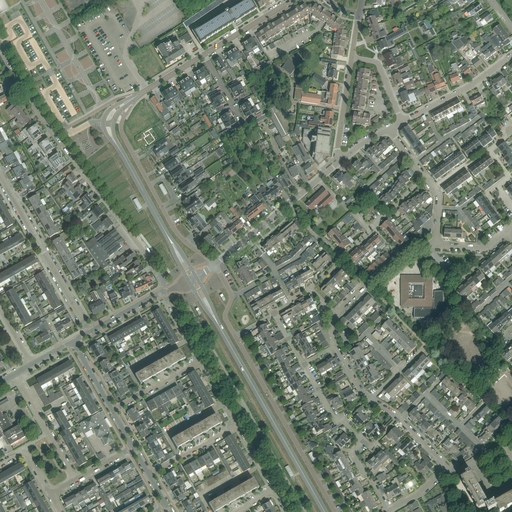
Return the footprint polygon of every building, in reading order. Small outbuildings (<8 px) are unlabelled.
[(3,0),(0,0),(0,13),(8,9),(3,0)] [(198,28),(192,32),(193,34),(198,42),(200,44),(202,43),(205,41),(205,40),(208,38),(210,37),(213,35),(215,34),(219,32),(221,31),(224,29),(226,27),(229,25),(231,24),(232,24),(232,23),(234,22),(235,23),(241,20),(241,19),(257,9),(250,0),(244,0),(243,1),(244,2),(245,3),(229,13),(228,11),(227,10),(224,12),(224,13),(225,14),(199,30),(198,29),(198,28)] [(260,8),(265,5),(265,4),(264,3),(265,2),(264,0),(255,0),(260,8)] [(307,16),(310,14),(310,5),(310,7),(307,8),(305,4),(300,7),(300,8),(300,10),(299,11),(304,18),(308,16),(307,16)] [(312,16),(315,19),(320,11),(319,10),(320,9),(320,8),(315,4),(312,8),(310,7),(310,5),(310,14),(312,16)] [(474,17),(473,18),(478,16),(479,15),(478,13),(483,9),(480,6),(476,9),(474,7),(466,12),(468,15),(470,14),(472,17),(473,16),(474,17)] [(300,21),(304,18),(299,11),(297,12),(296,10),(295,10),(291,13),(296,21),(299,19),(300,21)] [(322,12),(320,11),(315,19),(319,21),(323,23),(329,14),(323,10),(322,12)] [(367,19),(370,28),(378,25),(376,19),(380,18),(377,10),(373,12),(368,14),(370,13),(371,18),(367,19)] [(451,18),(462,13),(461,10),(450,16),(451,18)] [(292,23),(296,21),(291,13),(286,16),(286,17),(287,18),(285,19),(290,27),(293,25),(292,23)] [(479,16),(478,16),(473,18),(476,22),(480,19),(482,21),(480,22),(483,26),(488,24),(487,23),(493,19),(491,16),(492,15),(491,13),(488,15),(488,14),(483,17),(481,15),(479,16)] [(325,25),(329,28),(334,20),(332,19),(334,17),(329,14),(323,23),(326,25),(325,25)] [(286,29),(290,27),(285,19),(283,20),(282,19),(281,19),(276,22),(281,30),(285,28),(286,29)] [(336,21),(334,20),(329,28),(333,30),(335,31),(342,28),(340,27),(343,23),(338,20),(337,20),(336,21)] [(278,32),(281,30),(276,22),(272,25),(271,26),(272,27),(271,28),(275,36),(279,34),(278,32)] [(380,30),(378,25),(370,28),(368,30),(369,32),(371,32),(373,36),(375,41),(378,40),(380,39),(387,36),(384,29),(380,30)] [(497,28),(493,30),(494,31),(497,35),(500,33),(502,35),(505,33),(500,26),(497,28)] [(262,30),(268,40),(269,40),(268,38),(271,36),(272,38),(275,36),(271,28),(269,29),(268,27),(267,27),(262,30)] [(334,34),(333,40),(342,41),(343,38),(345,38),(346,38),(346,32),(342,31),(342,28),(335,31),(335,34),(334,34)] [(383,41),(379,43),(382,50),(393,46),(392,46),(390,41),(402,35),(401,34),(404,32),(403,29),(400,30),(384,39),(382,40),(383,41)] [(265,42),(268,40),(262,30),(255,35),(260,43),(264,41),(265,42)] [(192,40),(188,33),(179,38),(181,42),(184,40),(186,44),(192,40)] [(509,38),(505,33),(502,35),(500,33),(497,35),(494,38),(491,40),(497,47),(500,45),(498,42),(501,40),(505,46),(510,42),(508,39),(509,38)] [(176,60),(182,56),(185,54),(181,49),(183,48),(181,45),(179,42),(178,43),(174,37),(173,37),(174,38),(172,40),(171,38),(168,40),(168,41),(162,44),(161,42),(156,45),(157,46),(158,48),(157,49),(167,65),(173,61),(172,60),(175,59),(176,60)] [(462,38),(459,39),(464,46),(463,47),(464,48),(470,43),(465,37),(462,38)] [(489,37),(484,41),(488,45),(485,48),(487,51),(491,56),(496,52),(494,49),(497,47),(491,40),(489,38),(489,37)] [(250,38),(247,41),(253,51),(258,48),(259,50),(260,51),(261,53),(263,51),(262,48),(258,43),(256,44),(252,38),(251,39),(250,38)] [(455,42),(452,43),(457,50),(458,51),(463,47),(464,46),(459,39),(455,42)] [(342,42),(342,41),(333,40),(333,43),(335,43),(335,47),(332,46),(332,50),(343,52),(345,43),(344,42),(342,42)] [(248,54),(253,51),(247,41),(243,43),(243,44),(242,45),(246,51),(243,52),(246,58),(249,56),(248,54)] [(491,56),(487,51),(485,48),(482,50),(476,43),(472,46),(480,56),(482,54),(487,60),(491,56)] [(389,50),(391,54),(384,56),(387,62),(394,59),(393,56),(399,53),(396,47),(389,50)] [(234,48),(230,51),(236,60),(236,61),(237,61),(242,58),(243,60),(246,58),(242,53),(240,54),(236,48),(235,49),(234,48)] [(434,62),(439,60),(434,48),(429,51),(434,62)] [(342,57),(343,52),(332,50),(332,51),(334,51),(333,55),(331,55),(330,58),(332,58),(337,59),(337,56),(342,57)] [(236,60),(230,51),(227,53),(227,54),(226,55),(229,61),(227,62),(230,68),(233,66),(231,63),(236,61),(236,60)] [(290,59),(282,68),(290,75),(298,66),(299,67),(302,63),(291,54),(288,57),(290,59)] [(468,58),(472,64),(476,68),(482,64),(478,59),(477,58),(474,54),(468,58)] [(394,59),(387,62),(389,68),(393,66),(395,65),(397,68),(403,65),(401,60),(400,56),(394,59)] [(218,58),(214,61),(217,66),(221,73),(229,68),(226,63),(223,64),(220,58),(218,59),(218,58)] [(464,68),(461,70),(465,76),(466,76),(466,77),(467,77),(469,75),(468,74),(471,72),(468,67),(470,65),(465,59),(462,62),(461,65),(464,68)] [(430,62),(427,63),(429,68),(428,68),(430,74),(434,83),(431,84),(427,86),(428,88),(430,93),(434,92),(434,91),(436,90),(437,91),(442,89),(437,75),(436,75),(432,66),(430,62)] [(451,70),(452,72),(448,74),(452,84),(460,81),(457,75),(460,74),(456,63),(451,65),(453,69),(451,70)] [(401,73),(410,69),(408,65),(399,69),(401,73)] [(434,65),(432,66),(436,75),(437,75),(442,89),(443,89),(443,90),(447,89),(446,87),(442,77),(441,76),(440,72),(438,72),(438,71),(437,71),(437,69),(435,70),(434,66),(434,65)] [(328,75),(328,78),(336,79),(337,76),(337,75),(337,73),(337,72),(333,71),(333,66),(329,66),(328,75)] [(205,79),(204,79),(205,80),(211,77),(205,67),(203,68),(199,70),(205,79)] [(369,77),(370,74),(370,71),(361,69),(360,73),(358,73),(357,77),(366,79),(367,77),(369,77)] [(204,79),(205,79),(199,70),(195,72),(196,73),(194,74),(198,80),(196,82),(199,87),(202,85),(200,82),(204,79)] [(397,75),(392,77),(394,81),(408,76),(412,74),(411,72),(407,73),(401,76),(400,73),(397,75)] [(315,74),(311,79),(311,80),(322,87),(323,86),(322,86),(326,81),(325,80),(317,75),(315,74)] [(408,76),(394,81),(396,86),(404,83),(403,80),(409,78),(409,79),(413,77),(412,74),(408,76)] [(187,78),(183,80),(189,90),(194,87),(195,89),(198,87),(195,82),(192,84),(188,77),(187,78)] [(358,86),(368,87),(369,81),(366,81),(366,79),(357,77),(357,82),(359,82),(358,86)] [(497,78),(495,80),(501,88),(506,84),(508,88),(511,86),(506,78),(504,80),(501,77),(498,79),(497,78)] [(180,83),(178,84),(182,90),(179,91),(183,97),(186,95),(187,97),(191,94),(191,93),(189,90),(183,80),(179,82),(180,83)] [(501,88),(495,80),(490,84),(493,89),(490,90),(495,97),(500,93),(498,90),(501,88)] [(230,89),(232,93),(243,88),(240,82),(238,83),(237,81),(231,83),(233,86),(230,88),(231,89),(230,89)] [(339,95),(336,94),(338,86),(330,84),(329,93),(339,95)] [(334,106),(337,106),(339,95),(329,93),(322,92),(321,92),(321,96),(317,95),(316,95),(307,93),(303,93),(304,89),(304,87),(296,86),(296,89),(295,89),(294,100),(301,101),(301,102),(319,105),(320,104),(329,105),(334,106)] [(356,89),(355,92),(355,94),(364,95),(364,93),(367,94),(368,87),(358,86),(358,90),(356,89)] [(167,90),(173,100),(178,97),(180,101),(183,99),(178,91),(176,93),(172,87),(171,88),(170,87),(167,90)] [(246,93),(243,88),(232,93),(234,97),(235,97),(236,98),(239,97),(240,99),(245,96),(244,94),(246,93)] [(173,100),(167,90),(163,92),(163,93),(162,94),(166,100),(163,101),(167,107),(169,105),(168,103),(173,100)] [(404,92),(400,94),(401,99),(415,93),(415,94),(418,92),(417,90),(414,91),(408,93),(407,91),(404,92)] [(208,96),(212,104),(223,98),(221,94),(220,95),(219,93),(216,95),(215,92),(208,96)] [(415,93),(401,99),(403,104),(407,102),(408,106),(418,102),(415,94),(415,93)] [(364,97),(364,95),(355,94),(354,98),(356,98),(356,102),(365,104),(366,97),(364,97)] [(480,95),(470,100),(473,106),(474,107),(484,102),(483,99),(480,95)] [(155,96),(150,99),(155,107),(156,106),(163,117),(169,113),(162,102),(160,104),(158,100),(155,96)] [(223,98),(212,104),(215,109),(216,109),(218,111),(223,108),(222,106),(225,104),(224,103),(225,102),(223,98)] [(243,105),(240,107),(241,108),(240,109),(242,113),(252,108),(251,108),(247,100),(242,103),(243,105)] [(459,101),(454,103),(457,111),(459,113),(464,111),(463,108),(459,101)] [(356,102),(355,106),(353,106),(352,110),(358,111),(358,113),(354,113),(353,122),(357,123),(357,125),(365,126),(365,124),(369,125),(370,125),(370,120),(371,115),(365,114),(364,113),(365,104),(356,102)] [(13,114),(16,118),(22,113),(18,107),(19,106),(16,103),(7,110),(11,116),(13,114)] [(448,106),(452,114),(457,111),(454,103),(451,105),(451,104),(449,105),(449,106),(448,106)] [(255,106),(251,108),(252,108),(242,113),(245,117),(245,116),(246,118),(254,113),(256,116),(261,113),(260,110),(258,111),(255,106)] [(288,134),(273,106),(266,110),(281,137),(288,134)] [(447,116),(452,114),(448,106),(443,109),(447,116)] [(475,117),(478,116),(476,111),(472,106),(470,107),(471,110),(475,117)] [(441,110),(440,110),(438,111),(438,112),(441,119),(447,116),(443,109),(441,110)] [(222,124),(233,118),(231,114),(230,114),(229,113),(227,114),(225,112),(220,115),(221,117),(219,118),(222,124)] [(325,119),(332,120),(333,113),(326,112),(323,112),(323,115),(325,116),(325,119)] [(441,119),(438,112),(432,115),(435,119),(436,122),(441,119)] [(22,113),(16,118),(18,121),(20,123),(18,125),(21,128),(27,124),(31,121),(28,117),(27,118),(25,116),(22,113)] [(267,114),(255,121),(258,126),(264,123),(262,121),(264,120),(265,122),(270,119),(267,114)] [(205,115),(202,116),(208,127),(211,126),(205,115)] [(370,125),(373,125),(380,120),(378,116),(372,121),(370,120),(370,125)] [(317,117),(316,122),(319,123),(319,124),(320,124),(320,122),(324,123),(324,125),(325,125),(327,126),(332,126),(332,120),(325,119),(325,118),(320,118),(317,117)] [(233,118),(222,124),(225,129),(235,124),(234,122),(235,122),(233,118)] [(193,132),(201,126),(198,122),(190,128),(193,132)] [(23,131),(28,138),(40,129),(36,125),(31,129),(29,126),(23,131)] [(405,136),(411,132),(408,127),(401,132),(405,136)] [(318,128),(317,131),(314,155),(315,155),(314,157),(314,160),(318,166),(327,159),(327,157),(329,157),(330,148),(329,147),(331,130),(318,128)] [(33,146),(41,140),(40,140),(39,141),(37,139),(43,134),(40,129),(28,138),(31,142),(31,143),(33,146)] [(306,150),(307,151),(308,151),(310,152),(311,143),(313,143),(314,138),(311,138),(312,136),(309,135),(310,130),(304,129),(302,141),(302,142),(303,143),(303,144),(304,145),(305,146),(305,147),(305,148),(306,150)] [(497,136),(495,134),(492,129),(487,133),(492,139),(497,136)] [(226,132),(220,136),(221,139),(230,134),(228,130),(225,131),(226,132)] [(415,136),(411,132),(405,136),(408,141),(415,136)] [(492,139),(487,133),(488,134),(483,138),(488,144),(493,141),(492,139)] [(274,138),(280,149),(285,146),(280,135),(274,138)] [(419,141),(415,136),(408,141),(412,146),(419,141)] [(35,149),(39,153),(52,143),(48,138),(42,142),(41,140),(33,146),(30,148),(33,151),(35,149)] [(477,140),(483,148),(488,144),(483,138),(478,141),(478,140),(477,140)] [(164,154),(165,155),(168,153),(167,152),(168,151),(164,146),(168,143),(165,139),(155,146),(157,149),(153,152),(158,159),(164,154)] [(381,143),(387,150),(394,144),(389,139),(386,141),(385,140),(383,143),(382,142),(381,143)] [(8,156),(13,153),(9,145),(12,144),(9,140),(6,141),(5,141),(5,142),(0,144),(0,149),(3,154),(6,153),(8,156)] [(483,148),(477,140),(472,143),(477,150),(482,146),(483,148)] [(422,146),(419,141),(412,146),(416,151),(422,146)] [(52,143),(39,153),(44,160),(50,156),(51,154),(49,152),(55,148),(52,143)] [(311,163),(301,143),(293,148),(298,156),(300,155),(304,163),(305,164),(302,167),(303,169),(307,175),(308,174),(309,174),(311,173),(311,172),(314,170),(310,165),(311,163)] [(381,143),(378,145),(377,144),(376,145),(382,153),(383,153),(385,151),(387,150),(381,143)] [(472,143),(467,147),(472,154),(477,150),(472,143)] [(498,148),(502,153),(509,148),(505,143),(498,148)] [(383,154),(383,153),(382,153),(376,145),(373,148),(372,147),(371,148),(377,155),(379,157),(383,154)] [(426,151),(422,146),(416,151),(419,156),(426,151)] [(472,154),(467,147),(463,151),(468,157),(472,154)] [(177,148),(169,153),(171,156),(179,151),(177,148)] [(376,157),(377,155),(371,148),(366,153),(368,155),(369,155),(372,158),(375,156),(376,157)] [(511,152),(509,148),(502,153),(505,157),(504,158),(504,159),(511,152)] [(16,152),(13,153),(8,156),(7,157),(5,158),(10,167),(12,165),(13,165),(15,169),(20,165),(16,158),(19,156),(16,152)] [(460,152),(455,156),(460,163),(465,159),(460,152)] [(52,158),(50,156),(44,160),(46,163),(46,162),(50,167),(62,158),(58,153),(52,158)] [(456,166),(460,163),(455,156),(451,160),(456,166)] [(489,156),(484,160),(489,166),(494,163),(489,156)] [(65,163),(62,158),(50,167),(53,171),(51,173),(53,176),(61,170),(59,167),(65,163)] [(169,170),(170,171),(178,166),(177,165),(178,165),(174,159),(164,166),(166,169),(167,171),(168,171),(169,170)] [(358,161),(353,165),(356,169),(361,175),(364,173),(363,172),(361,170),(364,167),(365,166),(367,169),(368,170),(371,168),(377,175),(380,172),(374,165),(370,160),(368,163),(367,162),(365,160),(361,164),(358,161)] [(451,160),(446,163),(451,170),(456,166),(451,160)] [(480,163),(479,163),(484,170),(489,166),(484,160),(482,161),(482,160),(480,162),(480,163)] [(20,177),(22,180),(28,177),(24,169),(26,168),(23,163),(22,164),(20,165),(15,169),(14,169),(13,170),(17,178),(19,177),(20,177)] [(288,168),(293,179),(294,178),(295,179),(298,177),(297,176),(298,176),(297,174),(300,172),(296,166),(294,166),(292,163),(289,165),(290,167),(288,168)] [(446,173),(451,170),(446,163),(441,167),(446,173)] [(479,163),(474,167),(479,173),(484,170),(479,163)] [(170,175),(173,179),(174,180),(174,179),(174,180),(180,177),(179,176),(184,173),(181,169),(183,168),(180,164),(178,166),(173,169),(170,171),(172,174),(170,175)] [(67,167),(58,174),(60,177),(61,176),(63,174),(65,177),(67,175),(71,172),(67,167)] [(441,167),(436,170),(441,177),(446,173),(441,167)] [(470,169),(470,170),(474,177),(479,173),(474,167),(472,168),(470,169)] [(193,173),(196,176),(204,171),(202,168),(193,173)] [(406,172),(402,175),(408,182),(409,181),(408,180),(411,178),(415,174),(411,168),(411,169),(408,172),(406,171),(406,172)] [(188,169),(184,173),(179,176),(180,177),(174,180),(175,180),(174,181),(176,183),(175,184),(176,186),(188,178),(187,177),(190,175),(187,171),(189,170),(188,169)] [(436,181),(441,177),(436,170),(431,174),(436,181)] [(206,174),(204,171),(196,176),(198,180),(206,174)] [(461,174),(466,181),(471,177),(466,171),(461,174)] [(347,173),(344,176),(340,172),(334,178),(339,183),(342,181),(350,189),(353,185),(350,182),(352,179),(347,173)] [(63,189),(58,193),(59,194),(61,196),(66,192),(75,185),(76,184),(75,182),(77,180),(72,174),(66,178),(68,181),(65,184),(63,186),(61,187),(63,189)] [(466,181),(461,174),(459,176),(459,175),(457,177),(456,178),(461,185),(466,181)] [(291,185),(285,175),(277,179),(283,188),(285,187),(286,188),(288,187),(289,187),(291,186),(291,185)] [(355,175),(353,178),(362,188),(362,187),(365,184),(360,178),(359,179),(355,175)] [(398,179),(405,187),(406,185),(405,185),(408,182),(402,175),(400,176),(401,177),(398,179)] [(31,176),(28,177),(22,180),(21,181),(19,182),(24,190),(26,189),(27,189),(29,192),(28,193),(32,191),(35,189),(30,181),(33,180),(31,176)] [(461,185),(456,178),(452,182),(457,188),(461,185)] [(197,185),(192,179),(179,188),(180,188),(181,189),(180,189),(181,190),(180,191),(182,193),(183,193),(183,194),(186,192),(187,192),(197,185)] [(395,184),(401,191),(403,190),(402,189),(405,187),(398,179),(397,181),(398,182),(395,184)] [(270,190),(275,197),(276,196),(277,197),(279,195),(280,194),(281,193),(280,192),(277,188),(280,186),(275,180),(272,182),(271,180),(266,184),(270,190)] [(448,185),(447,185),(452,192),(457,188),(452,182),(450,183),(449,182),(447,184),(448,185)] [(391,187),(392,188),(398,196),(399,195),(399,194),(401,191),(395,184),(394,183),(393,185),(393,186),(391,187)] [(164,196),(165,195),(168,193),(163,184),(159,186),(164,196)] [(374,184),(369,189),(372,192),(373,193),(376,190),(375,189),(377,188),(374,184)] [(76,199),(79,197),(83,194),(78,188),(79,187),(78,187),(77,188),(75,185),(66,192),(73,201),(75,199),(76,199)] [(447,195),(452,192),(447,185),(442,189),(447,195)] [(258,190),(264,198),(266,202),(269,200),(270,201),(271,200),(272,201),(274,199),(274,198),(275,197),(270,190),(267,192),(264,187),(262,187),(258,190)] [(391,187),(387,191),(389,193),(395,200),(396,199),(395,198),(398,196),(392,188),(391,187)] [(312,211),(317,206),(322,211),(334,199),(327,192),(323,188),(306,205),(312,211)] [(32,198),(28,200),(31,205),(40,201),(37,196),(38,195),(36,192),(30,196),(32,198)] [(420,195),(426,202),(431,198),(429,195),(428,196),(425,192),(422,195),(421,194),(420,195)] [(182,202),(186,207),(199,198),(195,193),(182,202)] [(382,193),(377,198),(381,203),(382,202),(385,206),(388,203),(389,204),(390,203),(384,196),(382,193)] [(384,196),(390,203),(393,200),(394,201),(395,200),(389,193),(386,195),(385,194),(384,196)] [(83,211),(90,205),(94,202),(88,194),(81,200),(84,204),(80,207),(83,211)] [(251,203),(253,201),(256,204),(255,205),(257,209),(256,209),(259,213),(260,212),(260,213),(263,211),(262,210),(266,208),(263,205),(261,204),(260,205),(259,203),(260,202),(259,201),(256,197),(254,195),(249,200),(251,203)] [(416,196),(415,198),(421,205),(424,203),(424,204),(426,202),(420,195),(417,197),(416,196)] [(480,206),(486,201),(483,196),(476,201),(480,206)] [(344,201),(348,206),(353,201),(348,197),(344,201)] [(138,210),(142,208),(137,198),(133,201),(138,210)] [(185,209),(184,209),(186,213),(187,212),(188,213),(190,212),(191,213),(192,215),(204,205),(199,198),(186,207),(184,208),(185,209)] [(411,199),(410,200),(416,207),(419,210),(421,208),(421,207),(422,206),(421,205),(415,198),(412,200),(411,199)] [(31,205),(34,211),(43,206),(46,204),(43,199),(40,201),(31,205)] [(212,199),(206,205),(208,208),(214,203),(212,199)] [(406,202),(405,203),(412,210),(412,211),(416,207),(410,200),(407,203),(406,202)] [(255,216),(259,213),(256,209),(257,209),(255,205),(256,204),(253,201),(251,203),(253,205),(248,208),(248,209),(255,216)] [(490,206),(486,201),(480,206),(483,211),(490,206)] [(405,203),(400,207),(403,210),(408,216),(411,213),(411,212),(410,211),(412,210),(405,203)] [(43,206),(34,211),(37,216),(46,211),(43,206)] [(93,216),(89,219),(93,224),(95,222),(98,220),(99,219),(98,218),(104,213),(98,206),(95,209),(92,211),(90,213),(93,216)] [(490,206),(483,211),(487,215),(493,210),(490,206)] [(0,215),(1,217),(8,213),(5,207),(0,210),(0,215)] [(244,215),(246,217),(249,221),(250,221),(252,220),(252,218),(255,216),(248,209),(246,210),(244,209),(241,211),(244,214),(244,215)] [(37,216),(41,221),(49,217),(49,216),(51,215),(48,210),(46,211),(37,216)] [(68,210),(63,213),(70,223),(75,219),(69,211),(68,210)] [(80,215),(82,219),(89,213),(87,210),(80,215)] [(497,215),(493,210),(487,215),(490,220),(497,215)] [(238,230),(231,222),(223,212),(220,215),(224,220),(225,219),(225,220),(231,227),(228,229),(232,235),(238,230)] [(1,217),(4,222),(11,218),(8,213),(1,217)] [(354,219),(351,215),(350,214),(345,218),(349,223),(352,221),(354,219)] [(194,217),(189,222),(189,223),(191,226),(192,226),(193,227),(192,227),(194,229),(195,229),(196,228),(198,230),(199,229),(201,231),(200,232),(200,233),(204,229),(207,226),(202,220),(200,222),(197,220),(200,217),(198,215),(194,217)] [(501,220),(497,215),(490,220),(494,225),(501,220)] [(49,217),(41,221),(44,227),(52,222),(49,217)] [(238,230),(243,226),(239,220),(237,218),(236,217),(231,222),(238,230)] [(7,228),(10,226),(14,224),(11,218),(4,222),(7,228)] [(101,229),(105,226),(107,229),(113,224),(108,218),(102,223),(100,220),(98,222),(95,225),(97,228),(99,227),(101,229)] [(385,230),(393,223),(391,221),(392,220),(390,218),(387,220),(387,221),(383,225),(382,224),(379,227),(382,230),(383,228),(385,230)] [(213,242),(218,247),(228,238),(225,235),(226,233),(217,223),(215,219),(209,224),(212,228),(214,227),(221,235),(216,239),(213,242)] [(414,223),(416,225),(417,224),(420,227),(424,224),(419,219),(414,223)] [(293,231),(295,233),(297,231),(299,229),(303,226),(297,221),(294,223),(293,222),(290,224),(289,223),(288,224),(293,231)] [(47,232),(55,227),(58,226),(56,223),(54,225),(52,222),(44,227),(47,232)] [(357,230),(361,227),(359,224),(358,223),(355,226),(352,228),(356,231),(357,230)] [(389,234),(395,229),(397,228),(393,223),(385,230),(389,234)] [(284,229),(289,235),(290,236),(292,235),(293,237),(296,235),(295,233),(293,231),(288,224),(286,226),(287,227),(284,229)] [(416,225),(414,227),(413,228),(417,232),(421,229),(420,227),(417,224),(416,225)] [(55,227),(47,232),(50,237),(58,233),(55,228),(58,226),(55,227)] [(392,239),(399,233),(402,230),(398,226),(397,228),(395,229),(389,234),(392,239)] [(332,239),(338,233),(341,231),(337,227),(328,234),(330,236),(329,237),(328,238),(330,239),(331,239),(332,239)] [(280,233),(285,239),(286,240),(288,238),(287,237),(289,235),(284,229),(283,228),(282,229),(282,230),(280,233)] [(115,230),(105,238),(89,250),(102,270),(108,266),(107,266),(104,261),(109,257),(121,248),(118,244),(123,240),(115,230)] [(279,231),(274,235),(280,242),(281,244),(283,242),(282,241),(285,239),(280,233),(279,231)] [(463,231),(457,231),(456,239),(465,239),(466,233),(463,233),(463,231)] [(335,243),(342,237),(338,233),(332,239),(335,243)] [(402,237),(399,233),(392,239),(396,243),(402,237)] [(15,238),(19,245),(25,242),(21,234),(15,238)] [(85,245),(89,250),(105,238),(102,234),(95,239),(94,237),(85,245)] [(211,234),(203,240),(211,250),(216,246),(217,247),(218,247),(213,242),(216,239),(211,234)] [(280,242),(274,235),(270,239),(277,247),(279,246),(278,244),(280,242)] [(344,235),(342,237),(335,243),(339,247),(348,239),(344,235)] [(376,235),(371,239),(378,247),(379,248),(385,243),(379,235),(377,237),(376,235)] [(402,237),(396,243),(400,247),(405,242),(406,243),(409,240),(405,235),(402,237)] [(52,242),(55,248),(64,243),(61,237),(52,242)] [(14,248),(19,245),(15,238),(9,241),(14,248)] [(275,249),(277,247),(270,239),(265,242),(271,250),(274,248),(275,249)] [(351,243),(348,239),(339,247),(343,251),(351,243)] [(371,239),(367,243),(373,249),(374,251),(378,247),(371,239)] [(9,241),(4,244),(8,251),(14,248),(9,241)] [(265,242),(261,246),(263,249),(262,250),(264,253),(265,253),(266,252),(267,254),(269,252),(270,253),(272,251),(271,250),(265,242)] [(67,248),(64,243),(55,248),(59,253),(67,248)] [(363,246),(369,253),(371,255),(375,252),(373,249),(367,243),(363,246)] [(0,249),(3,254),(8,251),(4,244),(0,246),(0,249)] [(502,244),(500,246),(507,254),(511,250),(511,245),(511,244),(509,246),(507,244),(504,246),(502,244)] [(371,255),(369,253),(363,246),(361,248),(359,247),(358,248),(365,257),(367,259),(371,255)] [(500,250),(498,252),(503,258),(507,254),(500,246),(498,247),(500,250)] [(59,253),(62,258),(70,254),(67,248),(59,253)] [(359,258),(361,260),(361,261),(365,257),(358,248),(354,252),(359,258)] [(116,267),(118,266),(120,268),(128,263),(132,260),(131,259),(135,256),(131,251),(123,256),(126,260),(124,261),(121,258),(113,263),(116,267)] [(307,251),(302,255),(306,259),(311,255),(310,254),(307,251)] [(322,254),(320,256),(327,264),(332,260),(325,253),(324,252),(322,254)] [(357,264),(361,260),(359,258),(354,252),(350,255),(352,258),(349,260),(352,264),(355,261),(357,264)] [(495,254),(493,252),(491,253),(499,262),(503,258),(498,252),(495,254)] [(499,262),(491,253),(489,255),(491,258),(489,260),(494,266),(496,268),(500,264),(499,262)] [(73,259),(70,254),(62,258),(65,264),(73,259)] [(301,259),(298,261),(300,264),(301,265),(305,263),(306,259),(302,255),(300,257),(301,259)] [(378,255),(374,259),(376,261),(380,265),(384,262),(381,259),(381,258),(378,255)] [(33,256),(27,259),(31,266),(37,263),(33,256)] [(320,256),(320,257),(319,259),(318,258),(316,260),(323,268),(327,264),(320,256)] [(243,261),(235,266),(238,271),(249,265),(250,264),(248,261),(246,258),(242,259),(243,261)] [(26,270),(31,266),(27,259),(22,262),(26,270)] [(65,264),(68,269),(76,264),(73,259),(65,264)] [(133,263),(135,265),(133,266),(127,271),(125,272),(127,275),(128,274),(133,277),(137,274),(140,272),(144,269),(140,264),(137,260),(133,263)] [(319,272),(323,268),(316,260),(314,262),(315,263),(312,265),(319,272)] [(484,260),(482,261),(489,270),(494,266),(489,260),(486,262),(484,260)] [(482,261),(480,263),(482,266),(480,268),(487,276),(491,272),(489,270),(482,261)] [(20,273),(26,270),(22,262),(16,265),(20,273)] [(68,269),(71,274),(83,267),(82,267),(79,269),(77,267),(82,264),(80,262),(76,264),(68,269)] [(15,276),(20,273),(16,265),(11,269),(15,276)] [(249,265),(238,271),(241,276),(249,271),(252,270),(249,265)] [(87,275),(83,267),(71,274),(74,280),(77,278),(78,280),(87,275)] [(306,268),(303,269),(305,273),(309,281),(311,280),(311,279),(314,277),(312,272),(309,268),(307,270),(306,268)] [(340,268),(336,272),(343,279),(344,280),(346,278),(345,277),(347,275),(340,268)] [(11,269),(5,272),(9,279),(15,276),(11,269)] [(475,276),(480,282),(485,278),(477,270),(475,271),(477,274),(475,276)] [(240,278),(240,279),(241,281),(242,281),(243,281),(255,274),(254,272),(253,272),(252,273),(250,274),(249,271),(241,276),(241,277),(240,278)] [(0,275),(4,282),(9,279),(5,272),(0,274),(0,275)] [(341,281),(343,279),(336,272),(332,276),(340,284),(342,282),(341,281)] [(510,276),(508,273),(507,272),(502,275),(506,280),(510,276)] [(35,277),(38,283),(45,278),(42,273),(35,277)] [(308,282),(309,281),(305,273),(302,274),(301,273),(299,274),(305,284),(304,282),(307,280),(308,282)] [(147,282),(142,284),(145,290),(148,289),(148,288),(153,285),(150,277),(149,278),(147,274),(142,276),(143,279),(146,279),(147,282)] [(253,275),(243,281),(246,286),(254,281),(258,279),(257,280),(255,277),(257,276),(255,274),(253,275)] [(305,284),(299,274),(300,276),(297,277),(296,276),(294,277),(295,278),(300,287),(305,284)] [(292,278),(289,280),(295,290),(300,287),(295,278),(294,277),(293,276),(291,277),(292,278)] [(327,280),(336,288),(335,287),(337,285),(338,286),(340,284),(332,276),(328,280),(327,280)] [(402,307),(402,308),(414,308),(433,308),(433,299),(433,279),(432,279),(432,276),(431,276),(421,276),(414,276),(402,276),(401,280),(401,294),(401,296),(404,296),(404,298),(403,298),(403,299),(401,299),(401,300),(401,304),(401,307),(402,307)] [(470,276),(468,278),(476,286),(480,282),(475,276),(472,278),(470,276)] [(49,284),(45,278),(38,283),(41,288),(49,284)] [(275,278),(270,281),(273,286),(278,283),(275,278)] [(474,293),(471,290),(476,286),(468,278),(466,279),(468,282),(466,284),(473,293),(474,293)] [(498,279),(493,283),(497,288),(502,284),(498,279)] [(290,292),(295,290),(289,280),(287,281),(288,282),(285,284),(290,292)] [(334,290),(336,288),(327,280),(324,282),(325,283),(324,285),(331,291),(333,289),(334,290)] [(132,282),(128,284),(131,289),(134,288),(136,293),(141,291),(142,291),(143,292),(145,290),(142,284),(141,282),(137,284),(137,283),(133,285),(132,282)] [(41,288),(44,294),(52,289),(49,284),(41,288)] [(131,289),(128,284),(124,286),(125,288),(123,288),(124,291),(120,293),(123,299),(124,300),(127,298),(127,297),(130,295),(128,290),(131,289)] [(459,286),(469,297),(473,293),(466,284),(463,286),(461,284),(459,286)] [(328,293),(331,291),(324,285),(323,286),(324,287),(321,290),(328,296),(330,294),(328,293)] [(459,286),(457,287),(459,290),(457,292),(465,301),(469,297),(467,294),(459,286)] [(279,291),(277,292),(276,292),(281,300),(282,299),(282,298),(285,296),(280,288),(278,289),(279,291)] [(6,293),(9,299),(16,295),(13,289),(6,293)] [(55,295),(52,289),(44,294),(47,299),(55,295)] [(105,308),(102,304),(101,301),(105,299),(104,297),(100,290),(95,292),(91,295),(96,304),(94,305),(90,308),(94,315),(105,308)] [(112,304),(119,301),(114,291),(108,294),(112,304)] [(270,294),(271,295),(276,303),(275,302),(278,300),(279,301),(281,300),(276,292),(273,294),(273,293),(270,294)] [(435,299),(433,299),(433,308),(414,308),(414,309),(414,318),(415,318),(420,318),(420,319),(426,319),(426,318),(431,318),(431,319),(437,319),(437,318),(443,318),(443,308),(444,300),(443,300),(443,292),(444,292),(434,292),(435,292),(435,299)] [(16,295),(9,299),(13,304),(20,300),(16,295)] [(47,299),(51,305),(58,300),(55,295),(47,299)] [(271,306),(276,303),(271,295),(268,297),(268,295),(265,297),(266,298),(271,306)] [(372,307),(372,306),(376,303),(369,295),(366,298),(364,297),(363,299),(364,300),(365,299),(372,307)] [(302,298),(299,300),(305,312),(308,311),(307,309),(309,308),(305,299),(304,297),(302,298)] [(305,299),(309,308),(310,309),(313,308),(312,306),(315,305),(310,297),(305,299)] [(263,298),(260,299),(266,309),(271,306),(266,298),(264,300),(263,298)] [(256,302),(255,302),(261,312),(266,309),(260,299),(258,301),(259,302),(256,304),(256,302)] [(361,303),(368,310),(372,307),(365,299),(364,300),(362,302),(361,301),(359,302),(360,304),(361,303)] [(13,304),(16,310),(23,306),(20,300),(13,304)] [(58,300),(51,305),(54,310),(61,306),(58,300)] [(303,313),(305,312),(299,300),(298,300),(300,302),(295,305),(300,315),(303,313)] [(254,305),(251,306),(256,315),(261,312),(255,302),(253,303),(254,305)] [(357,307),(364,314),(368,310),(361,303),(360,304),(358,306),(357,305),(355,306),(356,308),(357,307)] [(295,305),(290,308),(291,309),(296,318),(299,316),(298,316),(300,315),(300,313),(295,305)] [(16,310),(19,315),(26,311),(23,306),(16,310)] [(357,307),(356,308),(355,309),(353,308),(351,310),(353,311),(360,318),(364,314),(357,307)] [(156,318),(163,314),(160,309),(153,313),(156,318)] [(287,310),(285,311),(290,319),(292,317),(294,320),(295,322),(297,320),(296,318),(291,309),(288,311),(287,310)] [(373,316),(377,320),(381,316),(382,318),(388,312),(386,310),(380,315),(376,312),(373,316)] [(22,321),(29,317),(26,311),(19,315),(22,321)] [(289,323),(291,322),(290,319),(285,311),(284,312),(284,313),(281,315),(285,323),(288,322),(289,323)] [(356,322),(360,318),(353,311),(351,313),(349,312),(347,314),(349,315),(356,322)] [(62,323),(65,329),(72,326),(69,320),(72,319),(69,313),(64,316),(66,319),(67,321),(62,323),(61,321),(60,320),(62,323)] [(317,316),(320,321),(326,317),(322,313),(317,316)] [(510,321),(511,318),(507,313),(502,316),(510,325),(511,323),(510,321)] [(166,320),(163,314),(156,318),(159,324),(166,320)] [(345,316),(344,318),(345,319),(346,319),(350,323),(348,326),(352,329),(354,327),(352,326),(354,324),(356,322),(349,315),(347,317),(345,316)] [(310,320),(311,322),(313,325),(320,321),(317,316),(310,320)] [(502,316),(498,320),(503,326),(506,324),(508,327),(510,325),(502,316)] [(32,322),(29,317),(22,321),(25,326),(32,322)] [(49,317),(45,320),(47,323),(52,332),(56,330),(58,332),(60,331),(61,332),(65,330),(64,329),(65,329),(62,323),(60,320),(56,323),(55,321),(52,322),(49,317)] [(388,320),(389,320),(382,327),(386,331),(393,324),(391,322),(392,320),(390,318),(388,320)] [(142,319),(136,322),(140,329),(146,326),(142,319)] [(31,331),(39,327),(47,323),(45,320),(41,322),(40,320),(28,327),(31,331)] [(169,325),(166,320),(159,324),(162,329),(169,325)] [(498,320),(493,324),(501,333),(503,331),(501,329),(503,326),(498,320)] [(134,332),(140,329),(136,322),(131,325),(134,332)] [(269,322),(258,328),(261,334),(268,330),(266,327),(270,324),(269,322)] [(40,336),(35,339),(39,345),(43,342),(50,338),(47,332),(51,330),(52,332),(47,323),(39,327),(43,334),(39,336),(40,336)] [(393,324),(386,331),(390,335),(398,327),(396,325),(395,326),(393,324)] [(499,335),(501,333),(493,324),(489,328),(494,334),(497,332),(499,335)] [(131,325),(125,328),(129,335),(134,332),(131,325)] [(172,331),(169,325),(162,329),(165,335),(172,331)] [(400,328),(398,327),(390,335),(393,339),(401,332),(399,330),(400,328)] [(123,338),(129,335),(125,328),(120,331),(123,338)] [(261,334),(257,336),(260,341),(263,340),(270,336),(274,334),(273,331),(269,334),(267,331),(268,330),(261,334)] [(125,340),(123,338),(120,331),(114,335),(118,341),(119,343),(125,340)] [(168,340),(175,336),(172,331),(165,335),(168,340)] [(397,343),(406,334),(404,333),(402,334),(401,332),(393,339),(397,343)] [(299,335),(294,338),(295,340),(296,340),(298,343),(306,338),(308,337),(306,334),(303,336),(302,333),(299,335)] [(407,336),(406,334),(397,343),(401,346),(408,339),(406,337),(407,336)] [(114,335),(109,338),(112,344),(118,341),(114,335)] [(326,341),(323,335),(318,338),(321,344),(326,341)] [(178,342),(175,336),(168,340),(171,346),(178,342)] [(277,339),(276,336),(272,339),(270,336),(263,340),(266,345),(277,339)] [(306,338),(298,343),(299,343),(301,345),(300,346),(301,348),(309,344),(306,338)] [(263,347),(266,352),(276,346),(274,343),(278,341),(277,339),(266,345),(263,347)] [(401,346),(405,350),(413,342),(412,340),(410,341),(408,339),(401,346)] [(99,346),(98,343),(96,341),(91,344),(92,347),(90,347),(90,348),(89,349),(90,351),(91,351),(92,351),(93,353),(103,347),(102,345),(99,346)] [(329,346),(328,343),(326,341),(321,344),(324,349),(329,346)] [(413,342),(405,350),(409,354),(416,347),(414,345),(415,343),(413,342)] [(354,350),(350,352),(352,355),(350,356),(351,358),(362,352),(360,349),(362,347),(360,343),(353,347),(354,350)] [(312,349),(309,344),(301,348),(302,350),(303,350),(305,353),(312,349)] [(278,349),(276,346),(266,352),(269,357),(283,349),(282,347),(278,349)] [(101,356),(102,355),(104,358),(110,354),(107,349),(106,348),(104,349),(103,347),(93,353),(97,358),(100,356),(100,357),(101,356)] [(283,349),(275,354),(278,359),(285,355),(286,354),(284,351),(287,350),(286,348),(286,347),(283,349)] [(312,349),(305,353),(306,356),(305,356),(307,359),(315,354),(317,353),(315,350),(313,351),(312,349)] [(171,355),(165,359),(169,367),(170,367),(171,368),(170,367),(179,362),(184,359),(185,360),(180,350),(174,354),(173,353),(174,354),(172,355),(171,354),(171,355)] [(511,357),(505,350),(501,355),(508,363),(511,359),(511,357)] [(364,357),(362,352),(351,358),(352,360),(354,359),(355,362),(364,357)] [(113,359),(110,354),(104,358),(106,360),(104,361),(103,361),(103,362),(100,364),(102,369),(110,365),(108,361),(113,359)] [(292,358),(290,356),(286,358),(285,355),(278,359),(275,360),(278,365),(281,364),(292,358)] [(419,359),(427,366),(431,362),(424,355),(421,357),(419,356),(418,358),(419,359)] [(330,358),(327,360),(332,368),(331,367),(336,364),(339,363),(336,358),(334,359),(332,356),(330,357),(330,358)] [(355,365),(356,367),(367,361),(364,357),(355,362),(357,364),(355,365)] [(292,358),(281,364),(278,366),(280,371),(280,372),(291,365),(289,362),(293,360),(292,358)] [(168,368),(169,367),(165,359),(158,363),(157,362),(157,363),(155,364),(155,363),(155,364),(150,367),(155,376),(168,368),(168,369),(169,369),(168,368)] [(265,359),(262,361),(263,362),(260,364),(262,368),(268,364),(265,359)] [(414,362),(415,363),(416,363),(423,370),(427,366),(419,359),(417,361),(416,360),(414,362)] [(324,362),(322,363),(326,371),(332,368),(327,360),(327,361),(325,363),(324,362)] [(70,361),(64,364),(68,371),(70,374),(76,371),(70,361)] [(369,366),(367,361),(356,367),(358,369),(359,369),(361,371),(363,370),(369,366)] [(321,374),(326,371),(322,363),(322,364),(319,366),(319,365),(316,366),(321,374)] [(410,366),(411,367),(412,367),(419,374),(423,370),(416,363),(415,363),(413,365),(412,364),(410,366)] [(64,364),(59,367),(63,374),(68,371),(64,364)] [(369,366),(363,370),(365,373),(363,374),(364,376),(366,375),(374,370),(373,367),(375,366),(374,364),(372,365),(369,366)] [(106,374),(108,373),(115,369),(114,366),(112,368),(110,365),(102,369),(106,374)] [(291,365),(280,372),(283,377),(296,369),(295,367),(291,369),(290,366),(291,366),(291,365)] [(59,367),(53,370),(57,377),(63,374),(59,367)] [(154,376),(155,376),(150,367),(144,371),(143,370),(143,371),(141,372),(141,371),(141,372),(136,375),(135,376),(140,385),(141,385),(140,384),(154,376),(154,377),(155,377),(154,376)] [(406,370),(408,371),(408,370),(415,378),(419,374),(412,367),(411,367),(410,369),(408,368),(406,370)] [(122,372),(118,374),(115,369),(108,373),(109,375),(112,380),(120,376),(125,373),(127,371),(126,368),(121,371),(122,372)] [(296,369),(283,377),(286,382),(289,380),(296,377),(294,374),(294,373),(298,371),(296,369)] [(53,370),(48,373),(52,381),(53,383),(56,381),(54,379),(57,377),(53,370)] [(374,370),(366,375),(367,377),(366,379),(367,381),(369,380),(368,379),(377,374),(374,370)] [(408,370),(408,371),(406,373),(404,372),(402,373),(404,375),(411,382),(413,384),(417,380),(415,378),(408,370)] [(438,378),(439,378),(440,380),(448,372),(446,370),(438,378)] [(191,381),(198,377),(195,371),(188,375),(191,381)] [(377,374),(368,379),(369,380),(370,382),(369,384),(370,385),(370,386),(372,384),(371,384),(379,379),(380,380),(383,379),(381,375),(382,374),(381,372),(380,373),(377,374)] [(42,377),(46,384),(52,381),(48,373),(42,377)] [(123,381),(120,376),(112,380),(115,385),(123,381)] [(397,380),(404,387),(408,383),(401,376),(398,379),(397,378),(395,379),(396,381),(397,380)] [(442,387),(443,389),(451,382),(449,381),(451,379),(448,376),(441,383),(444,385),(442,387)] [(38,383),(40,385),(41,387),(46,384),(42,377),(37,380),(38,383)] [(194,386),(201,382),(198,377),(191,381),(194,386)] [(289,380),(292,386),(302,379),(301,377),(297,380),(296,377),(289,380)] [(335,386),(340,383),(344,381),(342,377),(338,380),(336,381),(333,382),(335,386)] [(72,383),(75,388),(83,384),(80,378),(72,383)] [(435,382),(431,378),(427,382),(431,386),(435,382)] [(293,392),(296,390),(302,386),(301,383),(305,381),(303,379),(302,379),(292,386),(290,387),(293,392)] [(391,383),(393,384),(400,391),(404,387),(397,380),(396,381),(395,382),(393,381),(391,383)] [(123,381),(115,385),(118,391),(126,386),(124,384),(123,381)] [(194,394),(198,392),(205,388),(201,382),(194,386),(191,388),(194,394)] [(452,383),(451,382),(443,389),(445,391),(448,389),(450,391),(456,385),(453,382),(452,383)] [(86,389),(83,384),(75,388),(79,394),(86,389)] [(387,387),(389,388),(396,395),(400,391),(393,384),(391,386),(389,385),(387,387)] [(450,391),(447,394),(449,396),(450,396),(452,398),(459,391),(458,389),(459,388),(456,385),(450,391)] [(126,386),(118,391),(121,396),(125,394),(126,394),(126,393),(127,392),(129,395),(135,392),(132,387),(127,390),(126,386)] [(176,397),(182,394),(180,390),(177,386),(171,389),(176,397)] [(304,389),(302,386),(296,390),(299,396),(309,390),(308,387),(304,389)] [(343,391),(340,393),(343,400),(346,398),(348,403),(356,398),(352,391),(350,387),(343,391)] [(198,392),(201,397),(208,393),(205,388),(198,392)] [(387,390),(385,389),(384,391),(385,392),(386,392),(391,398),(389,400),(393,403),(397,399),(394,397),(396,395),(389,388),(387,390)] [(79,394),(82,399),(89,395),(86,389),(79,394)] [(171,389),(165,393),(169,401),(176,397),(171,389)] [(278,396),(280,399),(286,396),(283,390),(280,392),(281,394),(278,396)] [(299,396),(295,397),(298,403),(302,401),(301,401),(309,396),(308,397),(307,394),(311,392),(309,390),(299,396)] [(459,391),(452,398),(454,400),(456,397),(458,400),(465,393),(462,391),(461,392),(459,391)] [(413,396),(417,400),(421,396),(417,392),(413,396)] [(159,396),(163,404),(169,401),(165,393),(159,396)] [(201,404),(211,399),(208,393),(201,397),(202,400),(201,401),(202,403),(201,404)] [(465,393),(458,400),(456,402),(458,404),(460,406),(468,399),(466,398),(468,396),(465,393)] [(92,400),(89,395),(82,399),(85,405),(92,400)] [(153,400),(157,408),(160,413),(161,414),(165,412),(166,414),(167,414),(169,413),(166,408),(163,404),(159,396),(153,400)] [(303,407),(314,401),(316,399),(315,397),(311,400),(309,396),(301,401),(302,401),(303,400),(305,405),(303,407)] [(326,399),(330,405),(333,403),(336,410),(343,406),(339,397),(335,399),(334,397),(333,398),(332,396),(326,399)] [(417,400),(413,396),(409,400),(413,404),(417,400)] [(204,407),(205,409),(207,408),(214,404),(211,399),(201,404),(203,407),(204,406),(204,407)] [(425,399),(421,402),(425,406),(425,407),(426,407),(430,403),(428,402),(425,399)] [(469,400),(468,399),(460,406),(462,408),(461,409),(464,411),(467,408),(473,402),(470,399),(469,400)] [(85,405),(88,410),(95,406),(92,400),(85,405)] [(146,403),(151,411),(157,408),(153,400),(146,403)] [(189,404),(190,405),(192,409),(198,406),(194,401),(189,404)] [(305,412),(305,413),(313,408),(311,405),(315,403),(314,401),(303,407),(306,412),(305,412)] [(476,405),(473,402),(467,408),(469,411),(467,413),(469,415),(476,408),(475,406),(476,405)] [(362,405),(354,414),(356,417),(353,420),(357,424),(356,425),(357,424),(360,427),(370,417),(369,417),(367,419),(360,413),(363,410),(361,407),(363,406),(362,405)] [(486,413),(490,409),(486,405),(482,409),(486,413)] [(99,411),(95,406),(88,410),(91,416),(99,411)] [(129,418),(130,417),(130,418),(137,413),(140,412),(138,410),(136,411),(134,406),(128,409),(129,411),(127,412),(127,413),(129,418)] [(201,412),(198,406),(192,409),(195,415),(201,412)] [(412,420),(419,414),(421,411),(417,407),(409,415),(411,416),(409,417),(412,420)] [(305,413),(308,418),(319,412),(317,410),(313,412),(312,409),(313,408),(305,413)] [(486,413),(482,409),(478,413),(482,418),(486,413)] [(0,438),(2,438),(5,440),(8,445),(10,444),(11,445),(25,437),(22,431),(24,430),(22,427),(20,428),(19,425),(14,428),(6,414),(2,416),(0,411),(0,438)] [(57,421),(64,417),(61,411),(54,415),(57,421)] [(320,414),(319,412),(308,418),(311,423),(318,419),(317,419),(316,416),(320,414)] [(139,419),(141,422),(147,418),(148,418),(152,416),(150,413),(149,414),(146,416),(145,414),(144,414),(139,416),(137,413),(130,418),(133,423),(136,421),(137,421),(137,420),(139,419)] [(473,417),(474,418),(476,420),(478,422),(482,418),(478,413),(473,417)] [(97,414),(79,424),(81,428),(85,434),(91,431),(93,435),(95,434),(97,437),(98,440),(100,438),(103,442),(104,446),(106,445),(113,440),(114,440),(113,439),(109,433),(110,433),(111,433),(104,420),(101,421),(100,419),(97,414)] [(421,416),(419,414),(412,420),(415,423),(416,422),(418,423),(425,416),(423,414),(421,416)] [(208,419),(201,423),(206,431),(207,431),(207,432),(208,432),(207,431),(216,426),(221,423),(221,424),(222,424),(216,415),(210,418),(210,417),(210,418),(208,419),(208,418),(208,419)] [(418,423),(419,425),(418,426),(421,429),(427,422),(429,420),(427,418),(425,416),(418,423)] [(499,427),(501,425),(502,427),(505,424),(498,416),(495,419),(494,417),(492,419),(499,427)] [(57,421),(60,426),(67,422),(64,417),(57,421)] [(314,428),(322,424),(321,424),(320,424),(319,421),(323,419),(321,417),(317,419),(318,419),(311,423),(314,428)] [(148,418),(147,418),(141,422),(142,425),(140,426),(140,425),(139,426),(136,428),(139,433),(147,429),(150,427),(148,424),(150,423),(149,420),(148,418)] [(393,421),(391,418),(384,425),(386,428),(393,421)] [(492,423),(490,426),(496,432),(499,429),(498,428),(499,427),(492,419),(490,421),(492,423)] [(443,424),(444,425),(447,428),(451,424),(447,420),(443,424)] [(60,426),(64,432),(68,429),(70,428),(67,422),(60,426)] [(369,422),(365,427),(368,430),(366,433),(372,439),(379,431),(378,431),(380,429),(380,428),(377,425),(375,425),(374,426),(373,426),(369,422)] [(427,422),(421,429),(424,432),(425,430),(426,432),(434,424),(432,423),(430,425),(427,422)] [(205,432),(206,431),(201,423),(194,427),(194,426),(194,427),(192,428),(191,428),(192,429),(187,432),(191,440),(200,435),(205,432),(205,433),(205,432)] [(322,424),(314,428),(314,429),(315,428),(318,433),(323,430),(325,433),(324,433),(331,430),(332,429),(329,424),(323,427),(322,424)] [(436,426),(434,424),(426,432),(428,433),(426,434),(429,437),(436,431),(434,428),(436,426)] [(455,428),(451,424),(447,428),(451,432),(452,433),(456,429),(455,428)] [(486,426),(484,428),(491,435),(492,434),(494,435),(496,432),(490,426),(489,424),(486,427),(486,426)] [(396,427),(387,436),(390,439),(391,438),(396,443),(398,445),(400,443),(398,441),(403,435),(402,436),(398,431),(398,430),(396,427)] [(484,432),(482,434),(488,441),(491,438),(490,436),(491,435),(484,428),(482,430),(484,432)] [(60,433),(64,439),(71,435),(68,429),(64,432),(60,433)] [(147,429),(139,433),(142,439),(145,437),(152,433),(151,430),(148,432),(147,429)] [(433,439),(435,440),(442,433),(440,431),(438,429),(436,431),(429,437),(432,440),(433,439)] [(342,436),(341,438),(346,444),(350,440),(341,430),(339,432),(342,436)] [(191,440),(187,432),(180,435),(180,434),(180,435),(178,436),(177,436),(178,437),(173,440),(173,439),(172,440),(177,449),(177,448),(191,440),(191,441),(191,440)] [(152,433),(145,437),(146,439),(146,440),(146,441),(147,442),(148,442),(149,444),(156,440),(159,439),(162,437),(164,436),(162,433),(158,435),(155,437),(153,435),(152,433)] [(438,446),(444,439),(442,437),(444,435),(442,433),(435,440),(436,442),(435,443),(438,446)] [(488,441),(482,434),(479,437),(477,434),(475,436),(482,444),(484,442),(485,443),(488,441)] [(74,440),(71,435),(64,439),(67,444),(74,440)] [(225,439),(228,445),(235,441),(232,435),(225,439)] [(346,444),(341,438),(336,443),(342,448),(346,444)] [(443,448),(445,451),(452,444),(450,442),(452,440),(450,438),(442,445),(444,447),(443,448)] [(67,444),(70,450),(77,446),(74,440),(67,444)] [(156,440),(149,444),(149,445),(148,445),(148,446),(149,448),(150,448),(151,448),(152,450),(151,450),(159,446),(156,440)] [(403,456),(405,459),(412,452),(410,450),(412,448),(411,447),(413,445),(408,440),(402,445),(400,443),(398,445),(393,450),(396,453),(400,449),(405,454),(403,456)] [(238,446),(235,441),(228,445),(229,447),(226,449),(227,452),(231,450),(238,446)] [(318,445),(309,442),(307,443),(311,450),(312,450),(318,446),(318,445)] [(452,444),(445,451),(448,454),(450,452),(451,454),(458,447),(456,445),(457,444),(455,442),(452,444)] [(471,442),(467,446),(472,450),(476,446),(471,442)] [(70,450),(73,455),(80,451),(77,446),(70,450)] [(155,455),(162,451),(159,446),(151,450),(151,452),(152,453),(153,454),(154,453),(155,455)] [(241,452),(238,446),(231,450),(234,456),(241,452)] [(451,454),(452,455),(451,456),(454,459),(460,453),(458,450),(460,448),(458,447),(451,454)] [(327,451),(326,453),(327,455),(330,457),(331,459),(333,460),(336,459),(337,461),(344,457),(341,451),(337,454),(336,452),(334,453),(333,452),(334,449),(327,448),(327,451)] [(382,451),(375,457),(381,464),(383,465),(389,459),(391,460),(394,457),(393,456),(390,453),(386,449),(383,452),(382,451)] [(208,453),(213,462),(219,458),(214,450),(208,453)] [(73,455),(76,461),(83,457),(80,451),(73,455)] [(155,455),(158,460),(161,459),(163,463),(170,459),(176,456),(175,454),(173,451),(168,454),(165,456),(164,454),(162,451),(155,455)] [(460,453),(454,459),(458,464),(460,462),(462,460),(463,462),(470,458),(465,453),(462,451),(460,453)] [(244,457),(241,452),(234,456),(237,461),(244,457)] [(208,453),(202,457),(207,465),(208,468),(214,465),(213,462),(208,453)] [(422,458),(424,460),(422,462),(429,470),(434,465),(432,463),(432,462),(431,462),(424,455),(422,458)] [(370,459),(366,463),(369,466),(370,466),(373,469),(375,471),(381,464),(375,457),(374,456),(371,459),(370,459)] [(405,459),(410,464),(413,461),(411,459),(408,456),(405,459)] [(86,462),(84,458),(83,457),(76,461),(79,466),(86,462)] [(200,469),(207,465),(202,457),(196,460),(200,469)] [(247,463),(244,457),(237,461),(240,467),(247,463)] [(344,457),(334,463),(337,468),(347,462),(344,457)] [(194,472),(200,469),(196,460),(190,464),(194,472)] [(417,468),(421,471),(425,475),(429,470),(422,462),(420,460),(417,463),(417,462),(414,465),(417,467),(417,468)] [(128,462),(123,465),(126,471),(131,468),(132,470),(135,468),(132,463),(129,465),(128,462)] [(347,462),(337,468),(340,473),(350,467),(347,462)] [(15,466),(20,473),(25,470),(21,463),(15,466)] [(250,468),(247,463),(240,467),(243,472),(244,472),(246,471),(250,468)] [(183,467),(188,476),(189,475),(190,477),(194,475),(192,473),(194,472),(190,464),(184,467),(183,467)] [(126,471),(123,465),(117,468),(121,474),(120,474),(122,477),(127,474),(126,471)] [(14,476),(20,473),(15,466),(10,469),(14,476)] [(320,471),(323,476),(329,472),(327,467),(320,471),(320,470),(320,471)] [(350,467),(343,471),(346,477),(353,472),(350,467)] [(112,471),(115,477),(117,480),(119,479),(118,476),(120,474),(121,474),(117,468),(112,471)] [(9,479),(14,476),(10,469),(4,472),(9,479)] [(107,474),(110,480),(112,483),(117,480),(115,477),(112,471),(107,474)] [(468,475),(462,478),(480,510),(486,506),(489,511),(497,507),(500,511),(511,505),(511,492),(495,502),(494,501),(494,498),(490,498),(490,501),(489,501),(489,502),(488,502),(472,473),(471,471),(467,473),(468,475)] [(0,477),(3,483),(9,479),(4,472),(0,474),(0,477)] [(171,472),(164,476),(167,482),(174,478),(171,472)] [(353,472),(346,477),(349,482),(356,478),(353,472)] [(107,481),(110,480),(112,483),(110,480),(109,477),(107,474),(102,477),(103,480),(105,483),(106,486),(109,484),(107,481)] [(407,490),(416,485),(417,484),(412,476),(409,478),(407,474),(400,478),(399,476),(396,478),(400,484),(403,483),(407,490)] [(136,480),(132,482),(134,485),(142,480),(140,476),(135,479),(136,480)] [(108,488),(106,486),(105,483),(102,477),(96,480),(100,487),(100,488),(101,488),(103,486),(105,490),(108,488)] [(332,477),(330,479),(331,481),(327,483),(329,486),(335,483),(332,477)] [(183,483),(182,480),(181,478),(176,481),(174,478),(167,482),(170,487),(173,485),(173,486),(174,485),(176,484),(177,486),(183,483)] [(359,483),(356,478),(349,482),(352,487),(359,483)] [(390,487),(395,496),(401,493),(398,487),(400,485),(400,484),(396,478),(394,479),(394,480),(391,482),(393,485),(390,487)] [(245,484),(238,488),(243,496),(244,495),(244,496),(244,495),(258,487),(258,488),(253,479),(247,482),(247,483),(245,484),(244,483),(245,484)] [(143,481),(134,486),(136,488),(137,490),(138,489),(139,489),(145,485),(143,481)] [(32,482),(25,486),(28,491),(35,487),(32,482)] [(359,483),(352,487),(355,492),(362,488),(361,486),(362,486),(361,482),(359,483)] [(95,491),(98,489),(97,488),(95,483),(89,486),(93,492),(94,495),(97,493),(95,491)] [(173,492),(176,497),(183,493),(185,492),(184,489),(186,488),(183,483),(177,486),(179,489),(177,490),(176,490),(176,491),(173,492)] [(89,486),(84,489),(88,495),(93,492),(89,486)] [(28,491),(31,497),(38,493),(35,487),(28,491)] [(106,494),(101,488),(100,488),(100,487),(99,488),(103,496),(106,501),(109,499),(107,496),(106,494)] [(383,487),(380,489),(383,495),(386,493),(389,500),(395,496),(390,487),(387,489),(385,490),(383,487)] [(81,491),(79,492),(82,498),(84,501),(89,498),(88,495),(84,489),(83,488),(80,490),(81,491)] [(99,488),(98,489),(101,497),(102,500),(104,502),(106,501),(103,496),(99,488)] [(242,497),(243,496),(238,488),(231,492),(230,491),(231,492),(229,493),(228,492),(228,493),(223,496),(228,504),(241,497),(242,498),(242,497)] [(333,493),(333,494),(335,497),(341,493),(338,488),(335,490),(337,491),(333,493)] [(358,498),(369,491),(365,493),(362,488),(355,492),(358,498)] [(364,501),(372,497),(369,491),(358,498),(361,496),(364,501)] [(84,501),(82,498),(79,492),(74,495),(77,501),(79,504),(84,501)] [(38,493),(31,497),(34,502),(41,498),(38,493)] [(179,503),(182,501),(186,499),(183,493),(176,497),(179,503)] [(141,494),(139,495),(141,498),(142,500),(146,505),(148,504),(151,503),(149,500),(153,498),(151,496),(149,497),(148,498),(147,497),(144,499),(141,494)] [(72,504),(77,501),(74,495),(69,498),(72,504)] [(438,502),(440,507),(442,511),(451,511),(452,510),(450,507),(449,508),(442,495),(425,505),(429,511),(434,511),(431,506),(438,502)] [(228,505),(228,504),(223,496),(217,500),(217,499),(216,499),(217,500),(215,501),(214,500),(214,501),(209,504),(208,504),(212,511),(214,511),(227,505),(228,506),(228,505)] [(183,503),(183,504),(186,509),(193,505),(198,502),(201,500),(199,497),(196,499),(193,501),(193,502),(192,503),(190,500),(187,501),(183,503)] [(364,508),(367,506),(375,502),(372,497),(364,501),(361,502),(364,508)] [(34,502),(37,508),(44,504),(41,498),(34,502)] [(67,507),(71,505),(72,504),(69,498),(63,501),(65,504),(67,507)] [(136,501),(137,503),(140,508),(146,505),(142,500),(141,498),(136,501)] [(339,504),(341,507),(347,504),(344,498),(341,500),(342,502),(339,504)] [(135,511),(140,508),(137,503),(136,501),(131,504),(132,506),(135,511)] [(265,511),(272,507),(269,502),(262,506),(265,511)] [(375,502),(367,506),(370,511),(378,507),(375,502)] [(409,505),(412,511),(419,507),(416,502),(409,505)]
